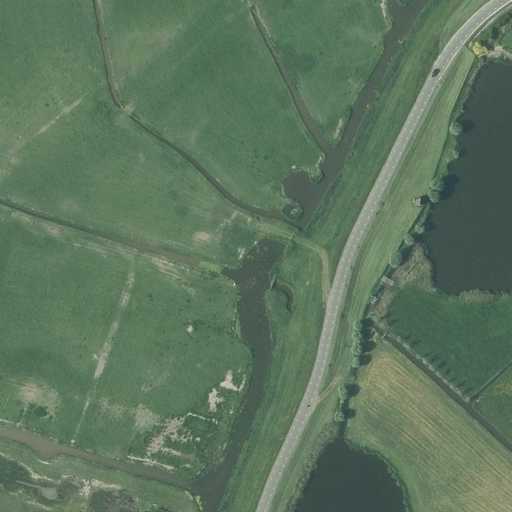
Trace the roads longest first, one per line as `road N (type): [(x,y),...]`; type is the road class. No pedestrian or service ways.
road 1 (tertiary): [(261,511),(313,386),(353,241),(446,56),(502,0)]
road 2 (track): [(255,2),(133,103),(123,128),(231,217),(320,248),(333,305)]
road 3 (track): [(454,0),(409,62),(320,248)]
